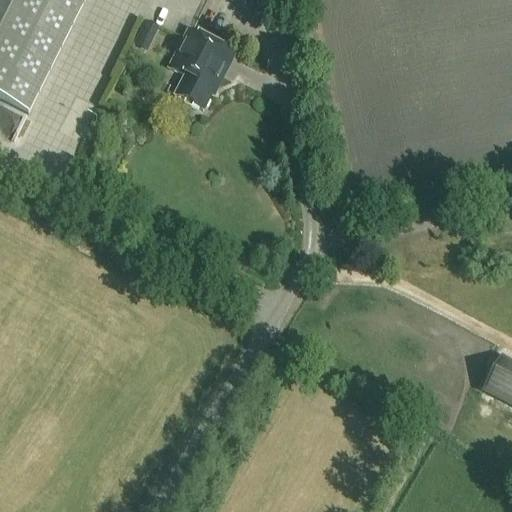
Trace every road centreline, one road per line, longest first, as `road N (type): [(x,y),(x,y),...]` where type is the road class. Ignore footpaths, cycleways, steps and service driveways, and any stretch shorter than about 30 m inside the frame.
road 1 (unclassified): [(157,511),(301,268),(305,211),(260,0)]
road 2 (track): [(324,245),(344,194),(305,0)]
road 3 (track): [(301,268),(324,245),(352,237),(511,208)]
